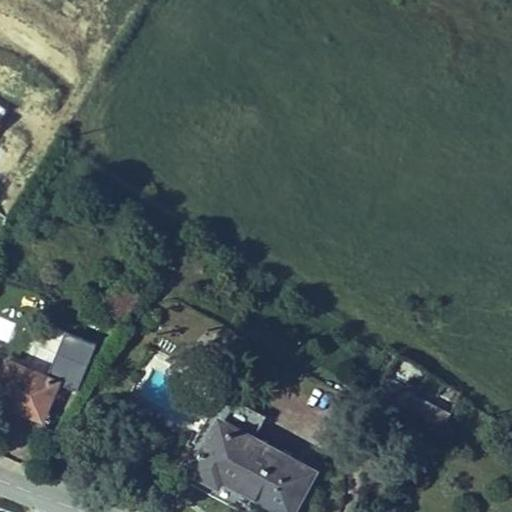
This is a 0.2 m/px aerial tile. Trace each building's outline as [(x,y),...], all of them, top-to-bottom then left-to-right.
[(82,302),(76,298),(65,314),(90,330),(108,303),(90,291),(82,302)] [(0,362),(0,404),(13,413),(32,387),(40,392),(56,369),(38,356),(23,378),(0,362)] [(397,387),(450,410),(459,390),(406,367),(397,387)] [(401,401),(400,432),(445,434),(446,403),(401,401)] [(250,428),(205,404),(192,428),(238,450),(250,428)] [(258,428),(264,416),(237,404),(231,416),(258,428)] [(192,428),(167,473),(166,474),(200,493),(205,486),(256,511),(286,511),(301,483),(238,450),(192,428)]
